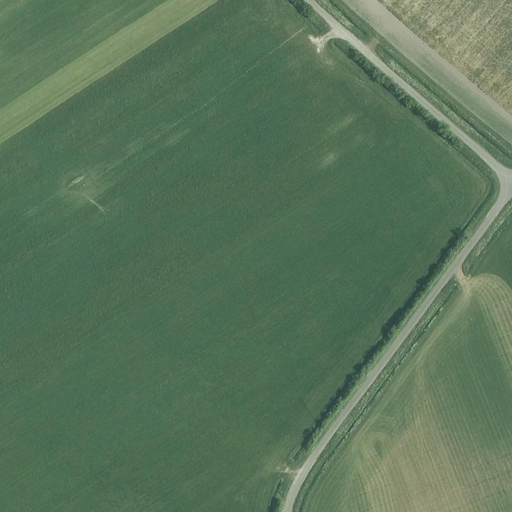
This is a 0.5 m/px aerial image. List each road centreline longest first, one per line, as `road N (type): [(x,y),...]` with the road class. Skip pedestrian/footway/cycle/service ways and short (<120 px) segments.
road 1 (unclassified): [(287,511),(319,447),(511,188)]
road 2 (unclassified): [(511,180),(309,0)]
